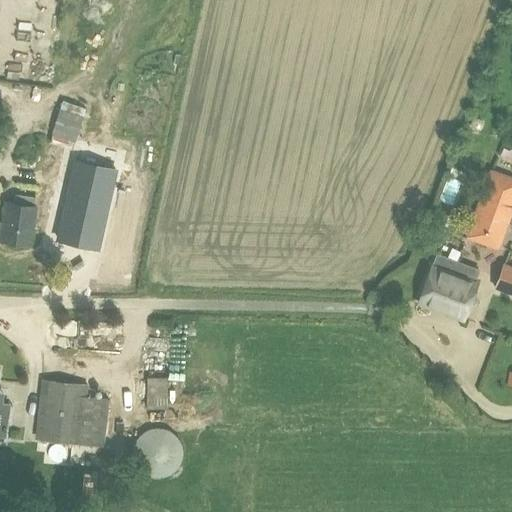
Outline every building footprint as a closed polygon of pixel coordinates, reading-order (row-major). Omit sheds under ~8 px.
[(76,160),(58,238),(93,246),(97,247),(115,169),(110,168),(76,160)] [(471,226),(500,237),(511,205),(511,175),(493,168),(471,226)] [(14,201),(6,200),(0,238),(0,239),(30,243),(36,204),(33,204),(34,195),(15,192),(14,201)] [(418,301),(463,319),(478,279),(432,262),(418,301)] [(511,265),(503,262),(493,285),(511,292),(511,265)] [(85,383),(44,378),(38,438),(103,445),(108,397),(84,395),(85,383)] [(185,459),(185,458),(185,453),(183,448),(181,443),(177,438),(173,436),(167,432),(161,431),(155,431),(150,431),(145,433),(140,436),(136,440),(133,444),(131,450),(130,454),(130,459),(130,464),(132,470),(134,474),(139,479),(144,483),(148,485),(154,486),(159,486),(163,486),(169,484),(173,481),(177,478),(180,475),(183,470),(185,464),(185,459)]
